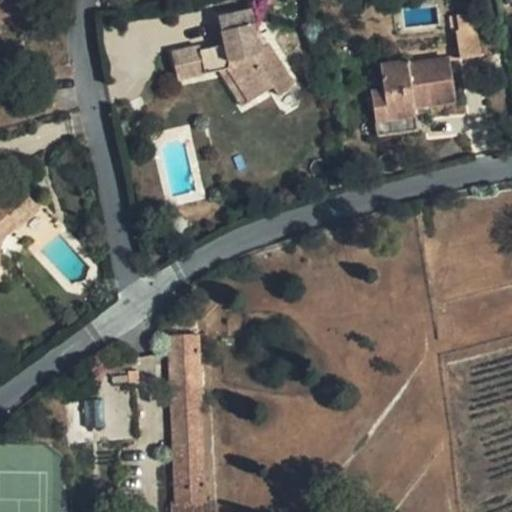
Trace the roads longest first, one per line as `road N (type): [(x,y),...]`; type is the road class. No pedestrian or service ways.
road 1 (residential): [(141,304),(239,242),(511,168)]
road 2 (residential): [(82,0),(141,304)]
road 3 (residential): [(0,406),(141,304)]
